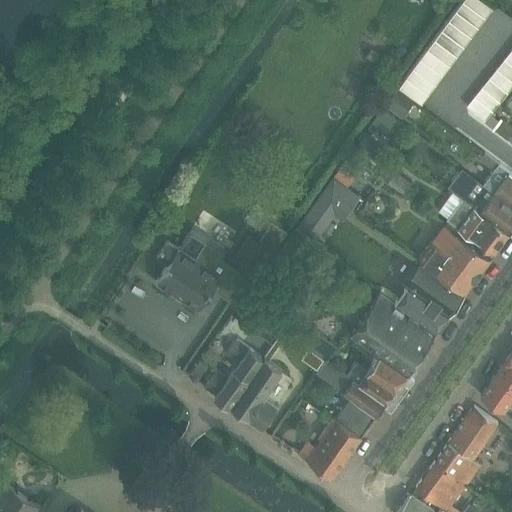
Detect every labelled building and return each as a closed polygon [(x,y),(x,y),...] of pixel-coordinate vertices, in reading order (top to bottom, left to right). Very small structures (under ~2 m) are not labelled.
[(464,0),(456,10),(478,27),(485,18),(464,0)] [(481,0),(463,0),(464,0),(485,18),(492,8),(481,0)] [(456,10),(449,19),(471,37),(478,27),(456,10)] [(449,19),(442,29),(464,46),(471,37),(449,19)] [(442,29),(435,39),(457,56),(464,46),(442,29)] [(435,39),(428,48),(450,65),(457,56),(435,39)] [(428,48),(421,58),(443,75),(450,65),(428,48)] [(421,58),(414,67),(436,84),(443,75),(421,58)] [(511,65),(504,59),(497,68),(511,80),(511,65)] [(414,67),(407,77),(428,94),(436,84),(414,67)] [(511,80),(497,68),(489,77),(508,92),(511,86),(511,80)] [(407,77),(399,87),(421,104),(428,94),(407,77)] [(489,77),(482,87),(500,101),(508,92),(489,77)] [(482,87),(474,96),(493,111),(500,101),(482,87)] [(474,96),(467,105),(486,120),(493,111),(474,96)] [(501,123),(491,116),(485,124),(507,139),(511,132),(511,127),(503,121),(501,123)] [(366,132),(356,145),(379,162),(389,148),(366,132)] [(485,152),(479,160),(493,171),(499,163),(485,152)] [(493,171),(483,184),(511,205),(511,173),(508,171),(499,163),(493,171)] [(461,167),(446,187),(462,198),(509,233),(511,228),(511,205),(483,184),(461,167)] [(406,196),(413,186),(395,173),(388,183),(406,196)] [(332,178),(320,194),(335,205),(346,188),(332,178)] [(459,228),(493,254),(509,233),(462,198),(447,219),(459,228)] [(315,201),(295,229),(310,240),(330,212),(315,201)] [(250,271),(267,244),(248,232),(230,259),(250,271)] [(457,233),(444,250),(478,275),(491,257),(475,246),(457,233)] [(432,266),(466,291),(478,275),(444,250),(434,242),(431,240),(418,257),(423,260),(425,262),(432,266)] [(167,264),(156,282),(199,309),(221,275),(229,263),(217,255),(220,251),(206,241),(195,258),(178,247),(176,250),(175,248),(166,243),(157,257),(167,264)] [(425,261),(407,285),(448,315),(466,291),(432,266),(425,261)] [(406,285),(395,301),(436,332),(436,331),(448,315),(414,291),(407,285),(406,285)] [(406,373),(436,332),(395,301),(380,290),(350,332),(357,337),(406,373)] [(337,347),(337,346),(314,330),(303,343),(327,360),(330,355),(336,347),(337,347)] [(394,390),(406,373),(357,337),(352,345),(373,361),(368,369),(367,370),(394,390)] [(240,389),(262,357),(248,347),(236,338),(227,351),(240,361),(227,378),(216,369),(204,385),(216,393),(214,396),(228,405),(240,389)] [(339,361),(345,353),(337,347),(336,347),(330,355),(339,361)] [(511,383),(511,350),(496,373),(511,383)] [(229,405),(229,406),(247,418),(248,418),(262,428),(263,427),(278,406),(263,396),(281,370),(264,357),(241,389),(229,405)] [(343,392),(376,415),(386,401),(347,373),(328,360),(317,374),(343,392)] [(386,401),(394,390),(367,370),(368,369),(356,360),(347,373),(386,401)] [(504,411),(511,399),(511,383),(496,373),(481,395),(504,411)] [(343,408),(335,419),(340,422),(360,437),(375,416),(376,415),(355,401),(350,397),(343,408)] [(459,511),(450,506),(481,465),(474,459),(499,422),(474,405),(435,460),(415,487),(431,499),(442,507),(443,506),(452,511),(466,511),(472,505),(469,504),(463,511),(459,511)] [(299,453),(298,454),(332,477),(360,437),(340,422),(335,419),(333,417),(318,439),(320,440),(316,446),(308,440),(306,443),(299,453)] [(0,511),(39,511),(42,508),(4,482),(0,486),(0,511)] [(438,511),(432,511),(433,510),(410,493),(396,511),(452,511),(443,506),(442,507),(438,511)]
